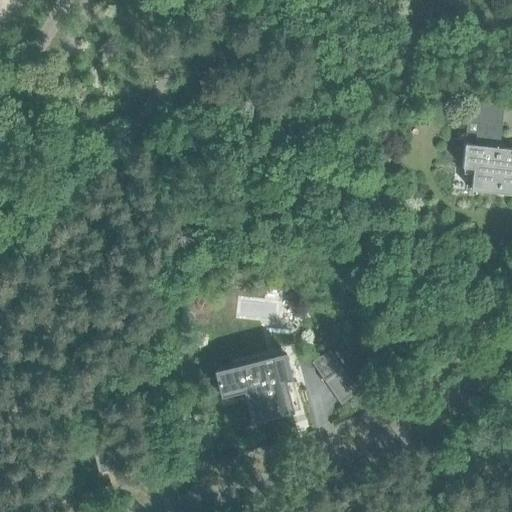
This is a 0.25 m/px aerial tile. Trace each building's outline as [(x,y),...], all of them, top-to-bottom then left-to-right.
[(511,149),(499,148),(501,125),(494,124),(496,105),(503,105),(503,104),(469,100),(466,132),(477,133),(475,145),(464,144),(462,166),(473,168),(470,189),(511,194),(511,149)] [(429,113),(430,104),(416,103),(415,112),(429,113)] [(324,380),(342,368),(329,350),(311,362),(324,380)] [(220,397),(227,428),(293,411),(285,380),(292,379),(285,352),(213,370),(220,397)] [(117,467),(112,446),(94,450),(100,472),(117,467)]
